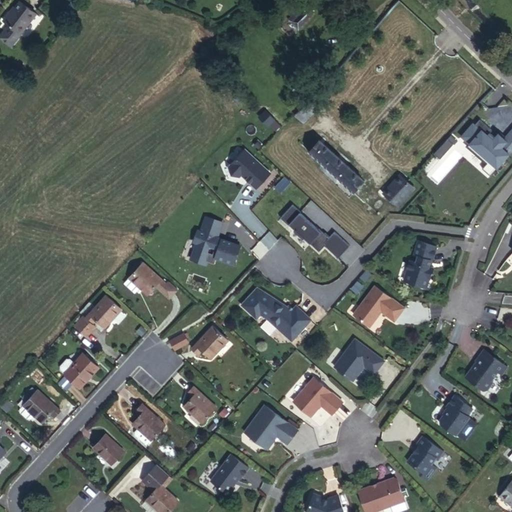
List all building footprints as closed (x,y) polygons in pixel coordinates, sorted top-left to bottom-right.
[(286,26),(302,11),(298,6),(282,22),(286,26)] [(30,29),(35,22),(21,10),(16,16),(14,15),(3,28),(8,33),(0,42),(0,45),(9,54),(20,42),(18,40),(28,27),(30,29)] [(294,34),(310,19),(302,11),(286,26),(294,34)] [(308,100),(298,90),(290,99),(294,101),(284,112),(291,119),(308,100)] [(300,127),(317,108),(308,100),(291,119),(300,127)] [(511,131),(503,142),(497,137),(494,140),(489,136),(491,133),(478,123),(474,128),(472,127),(460,140),(468,147),(466,150),(486,167),(481,172),(489,179),(510,155),(511,155),(511,131)] [(365,187),(316,142),(310,147),(313,150),(307,157),(354,199),(365,187)] [(255,192),(269,177),(245,154),(229,171),(231,178),(239,180),(240,178),(255,192)] [(415,193),(407,186),(400,180),(383,198),(396,211),(415,193)] [(301,217),(291,208),(279,222),(288,229),(318,255),(324,249),(338,261),(349,248),(335,236),(330,242),(319,233),(318,234),(300,218),(301,217)] [(218,242),(224,223),(208,217),(202,232),(199,232),(195,243),(199,244),(192,262),(206,268),(206,265),(215,267),(217,259),(235,266),(242,247),(223,240),(222,244),(218,242)] [(428,283),(431,270),(426,268),(427,263),(430,263),(433,249),(417,244),(411,258),(414,260),(412,265),(406,263),(402,274),(405,275),(402,285),(422,291),(424,283),(428,283)] [(168,287),(144,264),(141,267),(133,276),(125,285),(136,295),(138,293),(141,289),(143,291),(150,297),(157,289),(162,294),(163,293),(168,287)] [(133,276),(141,267),(138,264),(129,272),(133,276)] [(179,295),(169,285),(168,287),(163,293),(172,302),(179,295)] [(405,308),(374,287),(354,314),(370,327),(382,312),(395,322),(405,308)] [(309,321),(294,307),(289,312),(285,308),(255,289),(239,307),(255,321),(258,316),(266,320),(290,342),(309,321)] [(109,329),(124,312),(108,297),(78,329),(90,341),(100,330),(95,325),(100,320),(109,329)] [(227,349),(209,334),(192,352),(200,359),(204,355),(213,363),(227,349)] [(371,368),(380,354),(350,334),(331,364),(349,377),(360,361),(371,368)] [(176,351),(189,343),(184,335),(171,342),(176,351)] [(499,375),(504,368),(480,349),(471,360),(472,365),(470,368),(468,367),(461,376),(477,390),(484,390),(489,383),(488,380),(495,373),(499,375)] [(81,392),(101,371),(85,357),(66,378),(81,392)] [(180,377),(191,385),(195,379),(184,371),(180,377)] [(36,373),(30,380),(40,387),(45,380),(36,373)] [(332,411),(342,397),(312,374),(292,401),(311,415),(321,403),(332,411)] [(219,410),(196,389),(190,395),(195,399),(186,409),(205,427),(219,410)] [(63,416),(39,394),(22,413),(23,417),(29,423),(34,423),(37,419),(45,425),(51,418),(56,424),(63,416)] [(438,426),(452,438),(453,437),(461,444),(474,427),(467,421),(468,420),(465,418),(470,411),(452,397),(444,408),(444,410),(436,420),(438,426)] [(163,431),(139,408),(134,414),(139,420),(131,428),(150,446),(163,431)] [(297,432),(264,408),(251,424),(254,426),(246,438),(266,453),(276,440),(286,447),(297,432)] [(321,408),(312,420),(321,427),(330,415),(321,408)] [(428,467),(432,461),(434,463),(441,455),(420,438),(414,446),(416,448),(403,462),(417,473),(416,476),(424,483),(433,471),(428,467)] [(0,462),(8,454),(0,446),(0,443),(1,441),(0,439),(0,462)] [(113,472),(127,457),(109,440),(95,455),(113,472)] [(250,474),(231,459),(211,485),(227,499),(240,483),(242,484),(250,474)] [(176,511),(181,506),(165,492),(174,482),(160,469),(144,484),(157,497),(143,511),(176,511)] [(511,478),(508,474),(493,492),(511,508),(511,507),(511,478)] [(380,511),(398,508),(392,483),(354,492),(358,511),(380,511)] [(341,511),(336,495),(325,498),(321,498),(322,496),(311,491),(303,511),(304,511),(341,511)]
